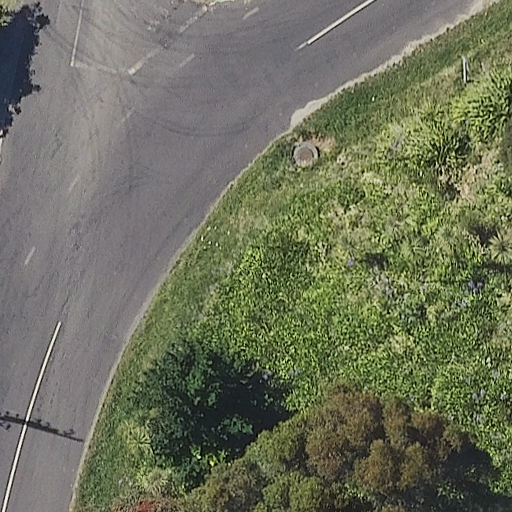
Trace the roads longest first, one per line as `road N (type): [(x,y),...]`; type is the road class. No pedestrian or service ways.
road 1 (residential): [(121,205),(43,350),(1,511)]
road 2 (residential): [(121,205),(233,94),(374,0)]
road 3 (residential): [(121,205),(88,128),(78,53),(85,0)]
